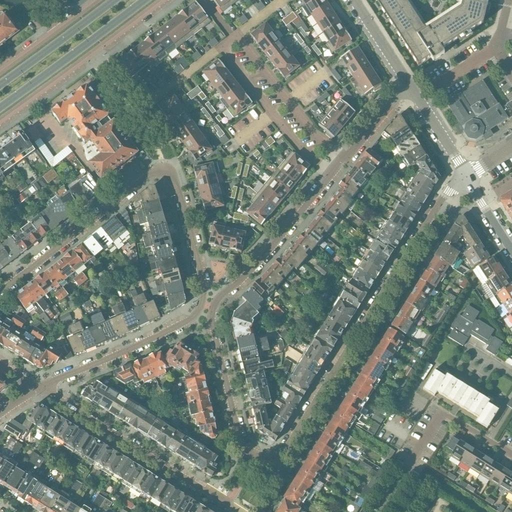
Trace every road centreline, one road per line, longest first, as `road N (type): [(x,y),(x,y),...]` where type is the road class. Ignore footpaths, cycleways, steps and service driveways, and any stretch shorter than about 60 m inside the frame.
road 1 (residential): [(331,173),(213,308),(240,443),(269,462),(281,458),(445,195),(467,176)]
road 2 (residential): [(0,291),(151,174),(164,172),(175,183),(203,304),(176,325),(39,387)]
road 3 (residential): [(237,511),(39,387)]
road 4 (residential): [(0,120),(162,0)]
road 5 (secondary): [(0,108),(148,0)]
road 6 (residential): [(225,45),(299,145),(331,173)]
road 7 (residential): [(342,157),(234,39)]
road 8 (secondary): [(113,0),(0,84)]
road 9 (residential): [(511,456),(446,415),(413,468)]
